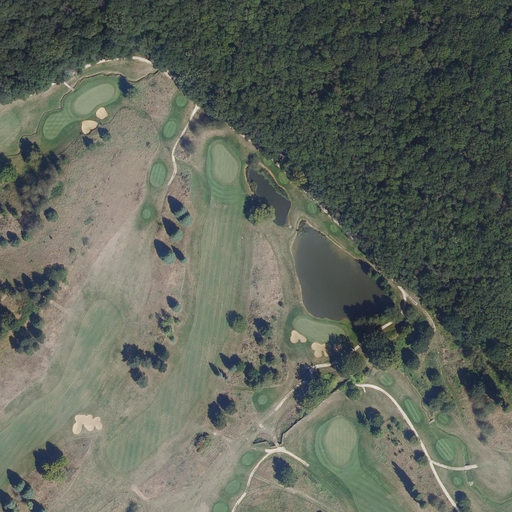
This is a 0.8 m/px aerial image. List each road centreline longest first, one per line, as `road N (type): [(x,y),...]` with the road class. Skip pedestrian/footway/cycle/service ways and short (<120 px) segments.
road 1 (track): [(511,362),(406,275),(173,56),(123,46),(0,88)]
road 2 (track): [(278,164),(403,293),(401,315),(310,374),(325,385),(376,387),(395,402),(459,511)]
